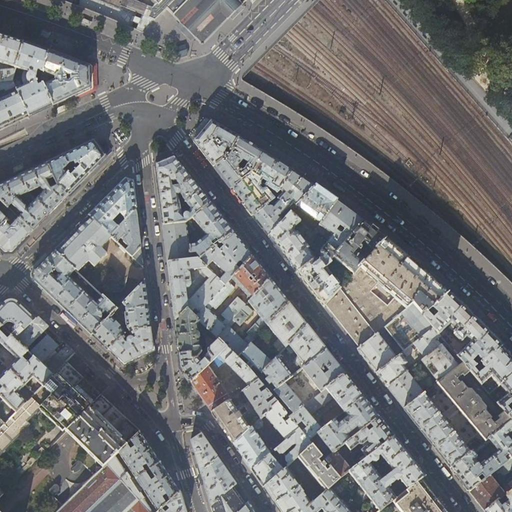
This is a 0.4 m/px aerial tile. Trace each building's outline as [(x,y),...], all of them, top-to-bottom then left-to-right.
[(89,0),(118,11),(120,6),(122,1),(122,0),(89,0)] [(139,0),(137,2),(132,0),(122,0),(122,1),(120,6),(136,13),(142,15),(147,17),(151,19),(155,20),(166,9),(170,13),(175,17),(180,22),(188,30),(195,37),(202,45),(222,25),(227,20),(232,15),(237,10),(242,5),(246,0),(139,0)] [(4,36),(0,34),(0,62),(5,64),(4,70),(0,70),(0,82),(12,81),(12,80),(16,68),(23,43),(4,36)] [(36,47),(23,43),(16,68),(25,71),(24,72),(23,73),(23,75),(22,77),(22,78),(22,80),(22,81),(23,83),(24,85),(24,86),(21,88),(19,82),(16,84),(15,81),(12,80),(12,81),(28,116),(40,111),(52,105),(42,84),(37,85),(35,80),(37,70),(42,72),(48,51),(36,47)] [(71,60),(48,51),(42,72),(40,79),(42,84),(52,105),(73,95),(90,87),(89,68),(71,60)] [(0,129),(13,124),(28,116),(12,81),(0,82),(0,129)] [(224,128),(211,120),(202,131),(193,142),(213,167),(228,155),(239,137),(224,128)] [(249,174),(263,151),(251,144),(239,137),(228,155),(213,167),(222,178),(231,189),(247,176),(249,174)] [(94,141),(71,151),(46,163),(54,178),(57,184),(57,185),(68,195),(79,183),(95,168),(105,157),(98,147),(94,141)] [(98,147),(105,157),(110,153),(103,144),(98,147)] [(277,160),(263,151),(249,174),(247,176),(252,182),(257,178),(260,179),(262,176),(264,178),(256,188),(259,191),(267,180),(269,182),(268,185),(264,192),(271,201),(274,196),(278,190),(292,170),(277,160)] [(185,203),(201,191),(189,176),(174,157),(165,161),(160,163),(155,165),(161,208),(179,206),(176,195),(178,194),(185,203)] [(32,169),(19,176),(28,193),(41,187),(42,190),(41,192),(42,193),(36,200),(50,213),(58,205),(68,195),(57,185),(51,188),(47,181),(54,178),(46,163),(32,169)] [(302,177),(292,170),(278,190),(282,193),(277,199),(278,200),(288,209),(291,212),(315,186),(302,177)] [(305,174),(302,177),(315,186),(317,183),(305,174)] [(4,183),(0,184),(0,200),(7,207),(11,203),(21,212),(17,216),(32,231),(40,223),(50,213),(36,200),(28,193),(19,176),(4,183)] [(256,188),(252,182),(247,176),(231,189),(241,202),(252,216),(265,206),(271,201),(264,192),(261,193),(259,191),(256,188)] [(120,219),(122,223),(136,209),(133,182),(125,179),(105,200),(89,216),(109,235),(117,228),(110,221),(118,213),(122,217),(120,219)] [(336,201),(315,186),(291,212),(301,222),(315,235),(319,230),(325,234),(327,231),(333,236),(325,244),(335,253),(343,244),(353,234),(364,222),(344,207),(337,202),(336,201)] [(205,196),(201,191),(185,203),(190,208),(190,211),(188,212),(186,212),(185,212),(180,213),(179,206),(161,208),(163,225),(186,222),(187,221),(210,203),(205,196)] [(0,200),(0,226),(7,220),(0,212),(0,206),(7,214),(6,215),(9,217),(13,213),(7,207),(0,200)] [(267,208),(265,206),(252,216),(260,226),(268,237),(283,221),(279,217),(288,209),(278,200),(271,207),(270,207),(269,207),(268,207),(268,208),(267,208)] [(223,219),(210,203),(187,221),(191,226),(194,224),(200,232),(202,230),(206,235),(202,239),(192,227),(189,229),(194,237),(198,242),(194,244),(189,245),(186,222),(163,225),(165,242),(167,263),(191,260),(190,254),(195,253),(200,259),(214,247),(211,243),(216,239),(219,243),(233,232),(223,219)] [(136,209),(122,223),(117,228),(109,235),(112,238),(116,242),(124,235),(125,236),(123,238),(122,239),(122,240),(122,241),(123,241),(128,247),(125,250),(131,256),(141,248),(138,228),(136,209)] [(291,212),(283,221),(268,237),(282,254),(297,273),(314,259),(307,250),(309,248),(297,233),(294,233),(293,231),(294,227),(301,222),(291,212)] [(32,231),(17,216),(13,213),(9,217),(7,220),(0,226),(0,247),(5,252),(12,252),(23,240),(32,231)] [(109,235),(89,216),(74,231),(67,238),(55,251),(75,270),(78,273),(90,261),(95,266),(107,254),(102,248),(112,238),(109,235)] [(375,230),(364,222),(353,234),(357,237),(355,239),(354,238),(349,245),(350,246),(348,247),(343,244),(335,253),(336,254),(333,257),(353,273),(360,266),(386,239),(375,230)] [(242,243),(233,232),(219,243),(214,247),(200,259),(199,260),(213,273),(214,271),(209,266),(209,265),(213,261),(226,273),(220,280),(225,285),(252,256),(242,243)] [(406,256),(386,239),(360,266),(380,283),(396,298),(409,309),(413,305),(423,316),(427,313),(432,308),(449,293),(417,265),(406,256)] [(336,254),(335,253),(325,244),(319,251),(320,252),(322,257),(318,261),(316,261),(314,259),(297,273),(309,289),(323,307),(325,305),(340,288),(337,285),(335,282),(336,281),(326,268),(331,262),(330,261),(333,257),(336,254)] [(141,248),(131,256),(143,268),(141,248)] [(110,316),(114,313),(117,309),(102,296),(96,303),(68,277),(75,270),(55,251),(45,261),(34,272),(34,280),(64,308),(92,335),(106,321),(103,318),(102,315),(105,312),(110,317),(110,316)] [(260,266),(252,256),(225,285),(195,317),(200,321),(208,329),(211,331),(216,337),(246,305),(237,298),(222,315),(226,319),(222,323),(210,310),(213,306),(215,309),(234,288),(231,285),(233,284),(235,286),(236,283),(251,300),(270,279),(260,266)] [(197,259),(191,260),(167,263),(171,292),(175,320),(186,308),(195,317),(225,285),(220,280),(213,273),(199,260),(197,259)] [(380,283),(360,266),(353,273),(350,277),(346,282),(340,288),(325,305),(349,335),(359,348),(377,334),(384,328),(409,309),(396,298),(389,306),(372,293),(380,283)] [(279,290),(270,279),(251,300),(249,302),(261,316),(247,332),(255,339),(268,324),(288,302),(279,290)] [(117,309),(114,313),(116,315),(122,310),(125,308),(125,312),(124,313),(125,324),(128,332),(151,329),(148,308),(145,281),(117,309)] [(449,293),(432,308),(438,313),(433,318),(427,313),(423,316),(433,328),(438,334),(438,335),(451,322),(457,329),(455,331),(454,335),(460,341),(464,341),(466,338),(470,342),(456,356),(463,363),(469,371),(502,346),(476,319),(449,293)] [(0,306),(0,324),(15,339),(36,319),(25,308),(19,302),(18,301),(16,301),(15,300),(14,300),(12,300),(11,300),(9,301),(7,301),(6,301),(5,302),(4,302),(0,306)] [(297,312),(288,302),(268,324),(286,347),(306,325),(297,312)] [(247,304),(246,305),(216,337),(227,347),(238,357),(241,354),(249,345),(229,327),(240,325),(253,310),(247,304)] [(413,305),(409,309),(384,328),(403,352),(411,346),(413,344),(433,328),(423,316),(413,305)] [(200,321),(195,317),(186,308),(175,320),(177,337),(179,354),(191,353),(191,359),(197,358),(198,357),(202,351),(200,346),(199,339),(200,338),(199,334),(198,333),(197,324),(200,321)] [(110,316),(110,317),(106,321),(92,335),(100,342),(108,350),(123,334),(119,325),(110,316)] [(48,327),(38,317),(36,319),(15,339),(26,349),(48,327)] [(0,350),(1,349),(0,348),(0,342),(18,359),(8,368),(25,385),(33,377),(42,386),(53,376),(44,367),(29,353),(26,349),(15,339),(0,324),(0,350)] [(316,336),(306,325),(286,347),(289,352),(290,352),(291,352),(291,353),(292,352),(293,352),(294,351),(297,355),(296,356),(295,357),(295,358),(295,359),(302,368),(326,350),(316,336)] [(434,338),(438,334),(433,328),(413,344),(424,358),(440,345),(434,338)] [(151,329),(128,332),(131,338),(130,338),(129,338),(128,338),(127,339),(127,340),(127,341),(123,334),(108,350),(116,358),(124,365),(153,351),(152,340),(151,329)] [(216,337),(211,331),(208,334),(216,341),(207,350),(207,352),(208,353),(204,356),(204,359),(202,360),(198,357),(197,358),(191,359),(191,353),(179,354),(180,361),(181,368),(186,375),(191,382),(219,355),(227,347),(216,337)] [(377,334),(359,348),(357,349),(366,361),(376,373),(395,358),(377,334)] [(48,335),(29,353),(44,367),(67,344),(59,337),(57,340),(61,344),(58,346),(48,335)] [(445,342),(440,345),(424,358),(421,361),(438,382),(463,363),(456,356),(445,342)] [(251,343),(249,345),(241,354),(249,361),(246,365),(250,369),(254,365),(262,372),(272,362),(251,343)] [(75,352),(67,344),(44,367),(53,376),(66,363),(75,352)] [(411,346),(403,352),(407,356),(414,350),(411,346)] [(511,356),(502,346),(469,371),(470,372),(481,385),(491,376),(498,386),(499,385),(511,374),(511,356)] [(238,357),(227,347),(219,355),(225,362),(248,387),(259,380),(257,378),(250,369),(246,365),(238,357)] [(335,361),(326,350),(302,368),(321,392),(345,373),(335,361)] [(213,374),(225,362),(219,355),(191,382),(202,399),(211,412),(229,400),(230,399),(213,374)] [(278,355),(272,362),(262,372),(257,378),(259,380),(261,382),(264,379),(269,384),(265,387),(266,389),(270,393),(274,390),(284,383),(292,376),(278,359),(280,357),(278,355)] [(400,355),(395,358),(376,373),(381,379),(387,387),(407,372),(403,366),(406,363),(400,355)] [(85,380),(66,363),(53,376),(42,386),(34,394),(27,402),(17,412),(0,429),(0,497),(4,493),(0,489),(0,455),(3,453),(1,450),(11,440),(13,443),(29,426),(26,424),(42,407),(66,431),(102,395),(85,380)] [(470,372),(469,371),(463,363),(438,382),(437,383),(484,441),(511,420),(506,415),(504,412),(497,417),(498,420),(493,424),(490,421),(492,419),(486,412),(486,408),(471,389),(466,389),(461,382),(459,383),(456,379),(462,375),(464,377),(470,372)] [(0,395),(17,412),(27,402),(18,393),(25,385),(8,368),(0,376),(0,395)] [(407,372),(387,387),(396,399),(404,409),(424,393),(407,372)] [(354,385),(345,373),(321,392),(303,406),(302,406),(310,415),(333,396),(338,403),(322,416),(328,424),(335,419),(345,411),(363,397),(354,385)] [(511,374),(499,385),(507,394),(496,403),(504,412),(506,415),(510,412),(506,407),(511,402),(511,374)] [(265,387),(261,382),(259,380),(248,387),(243,391),(261,418),(265,414),(277,402),(270,393),(266,389),(265,387)] [(303,406),(284,383),(274,390),(282,399),(277,403),(281,407),(285,403),(293,413),(302,406),(303,406)] [(424,393),(404,409),(412,419),(426,437),(441,456),(450,468),(478,446),(475,442),(473,441),(466,447),(427,398),(435,391),(435,390),(433,387),(424,393)] [(0,429),(17,412),(0,395),(0,429)] [(112,405),(102,395),(66,431),(102,468),(114,456),(118,453),(140,431),(133,425),(129,421),(112,405)] [(370,406),(363,397),(345,411),(348,415),(338,423),(335,419),(328,424),(321,429),(316,433),(332,453),(335,450),(342,445),(350,439),(346,434),(356,426),(360,431),(379,417),(370,406)] [(248,426),(229,400),(211,412),(222,428),(233,444),(250,428),(249,426),(248,426)] [(277,403),(277,402),(265,414),(286,439),(298,428),(296,425),(289,417),(281,407),(277,403)] [(310,415),(302,406),(293,413),(289,417),(296,425),(302,421),(306,426),(301,431),(308,440),(316,433),(321,429),(310,415)] [(386,426),(379,417),(360,431),(350,439),(342,445),(345,449),(348,447),(350,450),(358,443),(362,444),(364,447),(361,449),(364,454),(359,458),(362,461),(394,436),(386,426)] [(260,419),(250,428),(233,444),(242,456),(251,470),(270,454),(270,453),(253,429),(255,427),(256,428),(260,428),(263,425),(263,421),(260,419)] [(511,445),(505,436),(511,430),(511,421),(511,420),(484,441),(478,446),(450,468),(460,480),(469,491),(507,461),(503,457),(507,454),(511,458),(511,457),(511,445)] [(301,431),(298,428),(286,439),(275,449),(279,453),(282,453),(290,445),(295,443),(297,445),(294,449),(285,456),(285,460),(289,464),(297,456),(311,444),(308,440),(301,431)] [(150,447),(140,431),(118,453),(135,478),(129,478),(127,474),(126,474),(114,456),(102,468),(56,511),(150,511),(142,499),(143,498),(140,494),(142,489),(157,511),(180,492),(170,476),(150,447)] [(196,459),(201,473),(218,458),(209,445),(201,433),(191,441),(196,459)] [(399,442),(394,436),(362,461),(350,470),(348,472),(359,485),(376,471),(369,463),(372,460),(373,461),(376,461),(380,457),(383,457),(387,463),(404,449),(399,442)] [(324,459),(311,444),(297,456),(323,489),(318,492),(308,499),(303,492),(303,491),(299,485),(299,482),(288,465),(284,469),(263,488),(275,504),(279,511),(302,511),(328,488),(339,478),(324,459)] [(37,453),(41,456),(46,451),(42,448),(37,453)] [(414,462),(404,449),(387,463),(393,470),(391,471),(391,472),(382,479),(376,471),(359,485),(380,511),(392,502),(397,498),(389,487),(391,486),(393,484),(392,483),(399,478),(408,489),(423,477),(425,476),(414,462)] [(350,470),(335,450),(332,453),(324,459),(339,478),(348,472),(350,470)] [(284,469),(270,454),(251,470),(257,478),(263,488),(284,469)] [(18,473),(21,476),(37,460),(33,457),(27,463),(27,464),(18,473)] [(511,457),(511,458),(507,461),(469,491),(476,500),(485,511),(511,489),(511,481),(509,483),(508,482),(502,486),(504,489),(504,491),(502,492),(493,481),(499,477),(500,478),(511,469),(511,457)] [(218,458),(201,473),(206,490),(211,507),(233,487),(236,484),(228,471),(218,458)] [(427,482),(423,477),(408,489),(397,498),(392,502),(400,511),(447,511),(446,510),(425,483),(427,482)] [(236,511),(246,504),(245,504),(239,495),(234,487),(233,487),(211,507),(212,511),(236,511)] [(349,511),(328,488),(302,511),(349,511)] [(511,511),(511,489),(485,511),(511,511)] [(186,511),(184,505),(180,492),(157,511),(186,511)] [(255,511),(252,507),(248,502),(246,504),(236,511),(255,511)]
